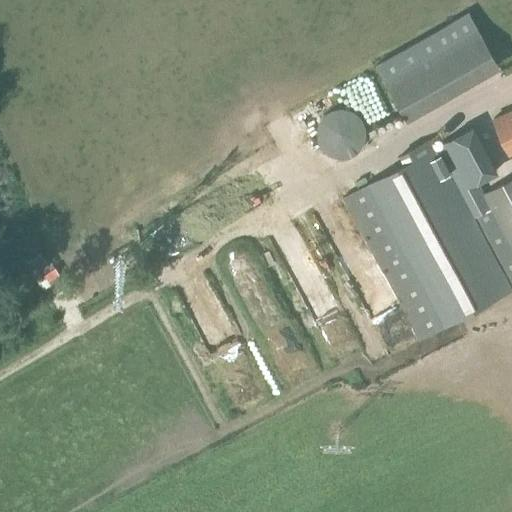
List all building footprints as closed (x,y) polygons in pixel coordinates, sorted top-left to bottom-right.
[(373,60),(402,111),(494,59),(465,8),(373,60)] [(333,103),(312,124),(335,146),(355,124),(333,103)] [(511,111),(494,119),(509,154),(511,152),(511,111)] [(511,289),(474,216),(491,208),(484,194),(485,193),(478,181),(497,171),(473,128),(436,148),(432,139),(400,156),(404,164),(343,196),(418,337),(511,289)] [(511,178),(485,193),(484,194),(491,208),(511,247),(511,178)] [(323,293),(306,246),(281,255),(299,302),(323,293)] [(43,279),(55,272),(47,260),(36,267),(43,279)]
